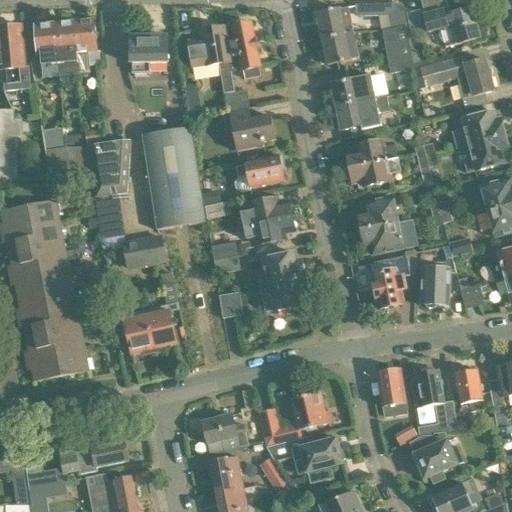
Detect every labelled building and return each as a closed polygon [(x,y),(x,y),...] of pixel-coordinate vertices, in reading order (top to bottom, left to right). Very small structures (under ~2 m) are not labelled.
[(389,15),(392,29),(405,27),(401,6),(388,9),(388,7),(355,8),(356,16),(389,15)] [(349,7),(317,14),(322,40),(355,34),(349,7)] [(423,16),(428,34),(442,30),(447,48),(479,39),(471,10),(451,15),(449,9),(423,16)] [(419,11),(408,14),(413,37),(425,35),(419,11)] [(94,20),(75,22),(79,75),(89,74),(87,54),(97,53),(94,20)] [(234,44),(227,45),(230,73),(240,71),(241,80),(260,77),(258,69),(260,68),(257,53),(258,53),(254,39),(251,24),(248,24),(244,21),(237,23),(235,27),(232,28),(234,44)] [(75,22),(55,24),(59,77),(79,75),(75,22)] [(59,78),(59,77),(55,24),(34,26),(37,58),(40,58),(42,79),(59,78)] [(0,72),(2,72),(4,93),(30,91),(29,68),(26,69),(22,27),(16,27),(14,26),(3,27),(2,28),(0,28),(0,72)] [(392,29),(383,31),(388,63),(411,58),(410,52),(405,27),(392,29)] [(230,73),(227,45),(224,29),(202,33),(203,42),(188,44),(192,68),(207,65),(207,67),(221,65),(224,89),(233,87),(230,73)] [(324,52),(318,53),(321,66),(327,64),(327,66),(360,59),(355,34),(322,40),(324,52)] [(131,58),(131,65),(131,75),(149,75),(149,65),(167,65),(167,59),(167,38),(131,39),(131,58)] [(426,49),(410,52),(411,58),(412,63),(428,59),(426,49)] [(428,59),(412,63),(413,69),(421,67),(427,87),(458,79),(466,108),(487,103),(485,94),(494,92),(485,60),(463,66),(460,56),(457,57),(455,51),(428,59)] [(411,58),(388,63),(390,74),(414,70),(413,69),(412,63),(411,58)] [(331,85),(336,108),(374,99),(369,77),(331,85)] [(196,83),(184,84),(189,117),(200,116),(196,83)] [(226,96),(230,114),(249,111),(245,92),(226,96)] [(374,99),(336,108),(341,132),(350,130),(371,126),(368,111),(388,107),(386,97),(374,99)] [(0,181),(16,180),(14,138),(21,138),(21,122),(13,122),(12,112),(6,112),(6,111),(0,111),(0,181)] [(249,111),(230,114),(222,116),(227,136),(233,135),(237,153),(264,147),(263,143),(275,141),(270,117),(251,122),(249,111)] [(456,133),(454,133),(458,150),(467,148),(505,137),(500,119),(495,121),(493,112),(461,121),(461,122),(454,124),(456,133)] [(373,133),(372,129),(371,126),(350,130),(352,139),(373,133)] [(62,130),(42,132),(45,150),(63,149),(63,138),(62,130)] [(142,138),(157,232),(205,224),(203,207),(201,195),(191,130),(142,138)] [(103,131),(84,134),(87,147),(105,144),(103,131)] [(80,137),(63,138),(63,149),(81,148),(80,137)] [(471,163),(464,165),(466,174),(507,164),(504,156),(510,154),(505,137),(467,148),(471,163)] [(63,149),(45,150),(49,179),(91,177),(94,196),(96,212),(101,240),(124,237),(117,194),(127,192),(130,140),(105,144),(87,147),(81,148),(63,149)] [(356,153),(346,155),(349,170),(399,160),(396,146),(385,148),(384,141),(355,147),(356,153)] [(432,145),(424,147),(427,158),(435,156),(432,145)] [(424,147),(415,150),(418,160),(427,158),(424,147)] [(435,156),(427,158),(429,167),(438,165),(435,156)] [(237,179),(234,183),(236,191),(241,194),(251,191),(250,189),(284,181),(283,178),(286,176),(285,169),(281,168),(279,157),(259,162),(258,157),(248,160),(249,166),(236,168),(238,178),(237,179)] [(427,158),(418,160),(421,170),(424,184),(433,182),(429,167),(427,158)] [(399,160),(349,170),(352,185),(358,183),(360,189),(393,182),(391,174),(401,172),(399,160)] [(480,189),(487,214),(511,206),(511,185),(510,180),(480,189)] [(218,192),(201,195),(203,207),(220,205),(218,192)] [(87,205),(83,206),(84,214),(96,212),(94,196),(86,197),(87,205)] [(242,215),(245,228),(292,218),(288,203),(282,204),(281,198),(250,205),(252,213),(242,215)] [(358,215),(362,232),(398,224),(393,199),(362,205),(364,214),(358,215)] [(1,213),(5,234),(60,223),(55,202),(1,213)] [(205,208),(207,221),(231,216),(228,203),(205,208)] [(447,203),(439,205),(441,214),(444,225),(453,223),(447,203)] [(439,205),(431,207),(433,216),(441,214),(439,205)] [(511,206),(487,214),(493,239),(511,233),(511,206)] [(441,214),(433,216),(436,227),(444,225),(441,214)] [(95,217),(88,218),(90,228),(96,227),(95,217)] [(292,218),(245,228),(247,241),(257,239),(259,246),(290,239),(289,234),(295,232),(292,218)] [(398,224),(362,232),(366,249),(371,248),(373,256),(404,249),(402,241),(413,239),(410,221),(398,224)] [(5,234),(9,255),(64,245),(60,223),(5,234)] [(125,245),(129,269),(166,262),(162,239),(125,245)] [(449,244),(453,259),(471,254),(467,239),(449,244)] [(211,246),(214,261),(238,257),(235,242),(211,246)] [(9,255),(13,277),(68,266),(64,245),(9,255)] [(496,283),(504,281),(511,278),(511,250),(489,257),(496,283)] [(294,254),(262,261),(268,288),(305,279),(301,261),(296,262),(294,254)] [(415,256),(370,266),(373,276),(371,276),(379,310),(403,305),(400,292),(406,290),(403,277),(410,275),(409,269),(415,268),(415,256)] [(238,257),(214,261),(217,276),(241,272),(238,257)] [(422,306),(424,306),(427,309),(434,310),(437,306),(448,307),(449,274),(456,274),(456,266),(423,265),(422,306)] [(13,277),(17,298),(72,287),(68,266),(13,277)] [(172,274),(160,277),(163,288),(174,286),(172,274)] [(458,282),(461,293),(479,287),(476,277),(458,282)] [(511,278),(504,281),(508,296),(502,298),(505,307),(511,305),(511,278)] [(268,288),(259,289),(265,314),(273,312),(273,313),(305,306),(303,298),(309,297),(305,279),(268,288)] [(479,287),(461,293),(465,310),(484,305),(481,294),(490,292),(489,285),(479,287)] [(163,288),(166,307),(178,305),(174,286),(163,288)] [(17,298),(21,319),(76,309),(72,287),(17,298)] [(245,293),(219,297),(222,317),(239,314),(238,305),(247,304),(245,293)] [(122,296),(110,298),(120,355),(131,352),(132,356),(154,351),(146,317),(126,322),(122,296)] [(21,319),(25,341),(80,330),(76,309),(21,319)] [(169,312),(146,317),(154,351),(177,346),(169,312)] [(25,341),(30,362),(84,351),(80,330),(25,341)] [(84,351),(30,362),(34,383),(89,373),(84,351)] [(503,398),(511,396),(511,366),(497,368),(497,370),(499,369),(503,398)] [(383,375),(378,375),(385,419),(407,415),(400,372),(394,373),(391,371),(385,372),(383,375)] [(461,374),(455,375),(462,408),(469,406),(471,414),(485,411),(477,371),(472,372),(469,371),(463,372),(461,374)] [(438,425),(440,433),(458,431),(453,402),(444,403),(439,372),(417,376),(422,409),(435,407),(438,425)] [(246,390),(247,408),(257,407),(256,389),(246,390)] [(259,414),(266,447),(300,439),(298,432),(333,424),(330,413),(325,414),(320,394),(291,401),(297,426),(279,430),(274,410),(259,414)] [(492,405),(496,428),(508,427),(504,403),(492,405)] [(202,424),(207,446),(210,455),(224,451),(224,452),(240,448),(248,447),(242,426),(235,428),(232,417),(202,424)] [(419,429),(421,439),(435,437),(435,435),(440,435),(440,433),(438,425),(419,429)] [(414,428),(404,433),(409,444),(415,442),(419,440),(414,428)] [(419,440),(415,442),(420,454),(414,456),(419,467),(416,469),(420,477),(423,478),(424,480),(463,464),(456,448),(450,450),(443,434),(435,437),(421,439),(419,440)] [(128,463),(124,441),(97,447),(95,436),(58,443),(63,474),(95,469),(128,463)] [(311,438),(267,451),(276,463),(295,458),(300,476),(308,474),(308,475),(343,465),(342,463),(346,459),(344,452),(339,451),(336,440),(313,446),(311,438)] [(0,473),(12,470),(17,507),(31,508),(28,488),(25,471),(25,468),(23,458),(0,461),(0,473)] [(210,463),(216,496),(244,490),(243,488),(237,458),(210,463)] [(260,468),(276,491),(288,483),(272,460),(260,468)] [(40,469),(25,471),(28,488),(42,485),(40,469)] [(511,475),(509,476),(503,478),(504,485),(511,482),(511,475)] [(458,487),(432,499),(437,511),(436,511),(469,511),(472,511),(468,501),(475,498),(466,476),(455,481),(458,487)] [(93,511),(134,511),(138,511),(131,478),(103,484),(108,506),(93,509),(93,511)] [(53,484),(42,485),(28,488),(30,501),(46,498),(56,497),(53,484)] [(244,490),(216,496),(219,511),(248,511),(247,505),(260,503),(257,486),(243,488),(244,490)] [(320,509),(321,511),(361,511),(360,507),(361,505),(358,497),(355,497),(353,494),(320,509)]
